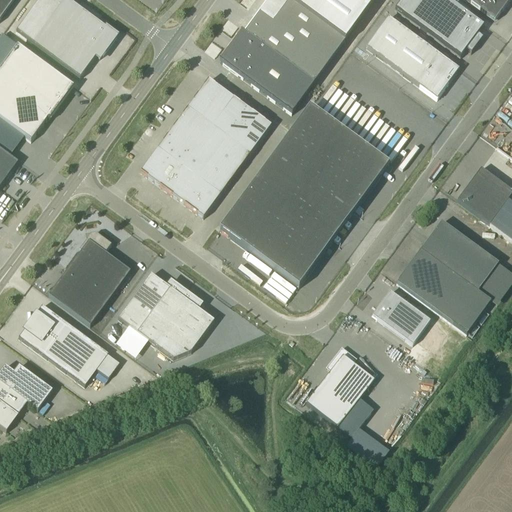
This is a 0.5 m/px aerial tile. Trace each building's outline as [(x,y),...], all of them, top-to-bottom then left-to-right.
[(0,0),(0,20),(15,0),(0,0)] [(65,0),(31,46),(80,81),(93,63),(96,59),(98,60),(99,62),(103,57),(117,38),(105,30),(97,24),(65,0)] [(445,0),(402,0),(394,12),(460,60),(466,52),(470,55),(482,39),(478,36),(484,28),(445,0)] [(511,0),(461,0),(483,16),(494,24),(511,0)] [(344,45),(288,4),(272,26),(258,16),(244,35),(242,34),(220,65),(291,117),(344,45)] [(388,20),(365,50),(436,102),(458,72),(388,20)] [(17,48),(0,71),(0,121),(31,144),(47,122),(49,123),(74,89),(17,48)] [(271,129),(208,82),(140,175),(203,221),(271,129)] [(298,290),(332,244),(388,168),(309,110),(219,232),(298,290)] [(0,151),(0,188),(18,165),(0,151)] [(511,194),(480,171),(456,204),(489,228),(511,196),(511,194)] [(441,224),(396,286),(466,337),(490,305),(477,295),(498,266),(441,224)] [(105,256),(111,248),(98,238),(97,240),(95,239),(92,239),(91,241),(89,240),(79,253),(81,254),(48,298),(90,329),(130,274),(105,256)] [(155,278),(121,323),(141,338),(176,365),(194,357),(218,326),(202,314),(205,309),(190,297),(175,286),(172,291),(155,278)] [(389,295),(372,319),(412,349),(430,325),(389,295)] [(31,325),(96,373),(108,357),(42,308),(33,320),(34,321),(31,325)] [(27,328),(18,340),(84,389),(96,373),(31,325),(28,329),(27,328)] [(306,406),(337,430),(374,382),(353,366),(356,361),(341,350),(325,371),(330,374),(306,406)] [(0,430),(6,435),(18,418),(17,418),(27,405),(37,413),(52,393),(18,369),(13,375),(5,369),(4,370),(0,375),(0,374),(0,430)]
